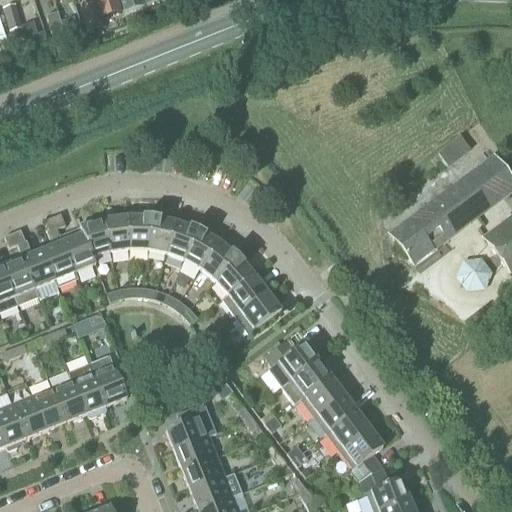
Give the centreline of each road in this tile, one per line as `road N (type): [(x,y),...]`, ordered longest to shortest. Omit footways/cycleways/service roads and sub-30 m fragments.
road 1 (residential): [(0,228),(117,183),(200,196),(276,244),(479,511)]
road 2 (secondary): [(0,120),(321,0)]
road 3 (residential): [(148,511),(129,468),(20,511)]
